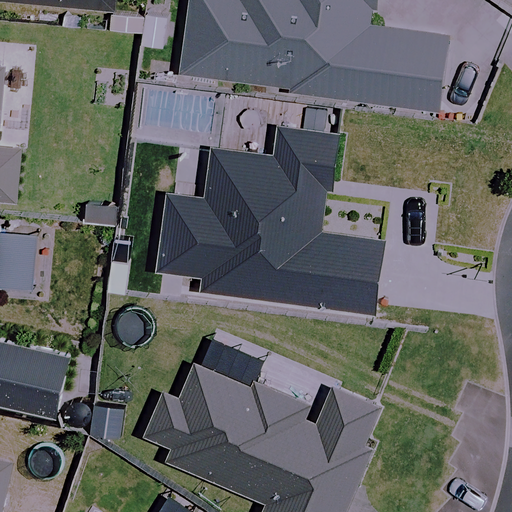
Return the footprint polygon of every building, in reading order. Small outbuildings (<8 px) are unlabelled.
[(378,0),(192,0),(180,72),(441,116),(454,37),(374,24),(378,0)] [(0,197),(23,199),(27,151),(4,149),(10,68),(0,67),(0,197)] [(333,228),(343,135),(283,128),(219,121),(210,198),(173,193),(165,267),(207,271),(205,291),(379,310),(387,234),(333,228)] [(0,398),(63,412),(77,352),(0,333),(0,277),(5,225),(3,224),(0,224),(0,398)] [(170,392),(153,437),(170,444),(165,458),(272,498),(266,511),(346,511),(385,408),(319,383),(268,364),(264,374),(216,356),(211,367),(200,363),(187,398),(170,392)] [(0,511),(3,511),(15,459),(0,455),(0,511)]
